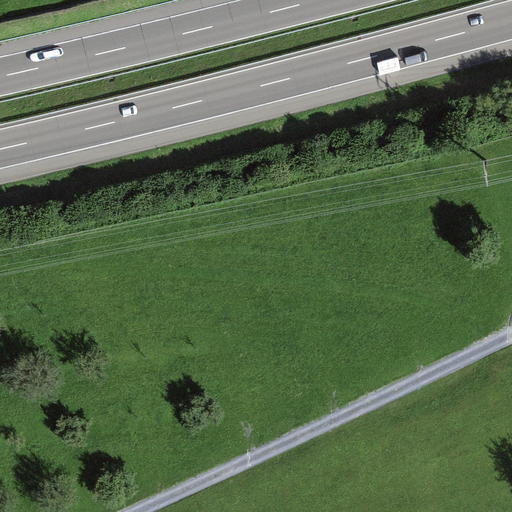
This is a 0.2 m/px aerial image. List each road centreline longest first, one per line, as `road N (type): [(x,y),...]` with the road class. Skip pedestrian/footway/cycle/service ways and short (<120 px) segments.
road 1 (motorway): [(0,151),(511,22)]
road 2 (unclassified): [(511,338),(147,511)]
road 3 (motorway): [(315,0),(0,77)]
